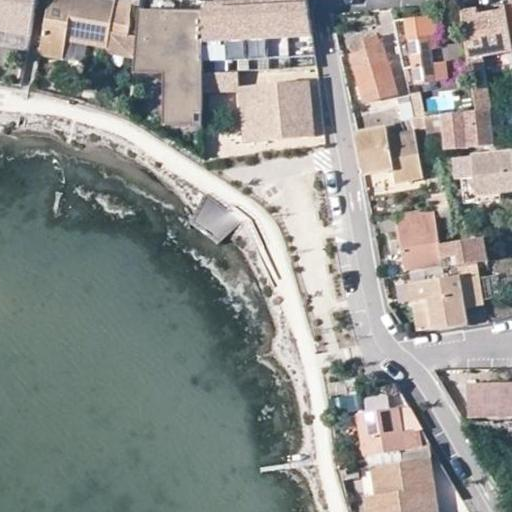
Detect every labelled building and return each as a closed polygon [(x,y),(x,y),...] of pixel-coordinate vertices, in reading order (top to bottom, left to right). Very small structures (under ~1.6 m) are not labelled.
[(0,0),(0,31),(30,36),(36,0),(0,0)] [(111,35),(127,37),(131,4),(115,2),(99,0),(72,0),(72,5),(49,3),(48,16),(42,59),(65,62),(67,45),(68,36),(77,37),(110,41),(111,35)] [(287,27),(286,0),(280,0),(266,1),(267,28),(287,27)] [(310,26),(306,0),(286,0),(287,27),(310,26)] [(246,29),(245,1),(224,2),(226,29),(246,29)] [(267,28),(266,1),(245,1),(246,29),(267,28)] [(226,29),(224,2),(204,3),(205,30),(226,29)] [(460,11),(477,110),(490,110),(492,109),(488,70),(487,56),(500,54),(511,52),(505,10),(500,10),(476,14),(475,9),(460,11)] [(413,40),(437,37),(433,16),(410,19),(413,40)] [(444,81),(437,37),(413,40),(410,19),(395,22),(405,69),(414,68),(416,84),(444,81)] [(205,58),(205,50),(205,30),(204,26),(139,24),(137,37),(135,58),(135,66),(134,69),(177,69),(175,121),(204,121),(204,93),(204,76),(205,58)] [(314,53),(310,26),(287,27),(288,55),(314,53)] [(288,55),(287,27),(267,28),(268,56),(288,55)] [(267,28),(246,29),(247,56),(268,56),(267,28)] [(226,57),(226,29),(205,30),(205,50),(205,58),(226,57)] [(247,56),(246,29),(226,29),(226,57),(247,56)] [(460,79),(454,34),(437,37),(444,81),(460,79)] [(109,50),(109,56),(135,58),(137,37),(127,37),(111,35),(110,41),(109,50)] [(109,50),(110,41),(77,37),(68,36),(67,45),(65,62),(86,65),(88,48),(109,50)] [(367,51),(350,56),(364,104),(399,94),(385,45),(381,46),(378,36),(364,41),(367,51)] [(367,51),(364,41),(347,46),(350,56),(367,51)] [(487,56),(488,70),(502,68),(500,54),(487,56)] [(175,121),(177,69),(134,69),(133,76),(133,78),(164,79),(168,78),(167,130),(175,130),(204,130),(204,121),(175,121)] [(235,75),(204,76),(204,93),(236,90),(236,89),(235,75)] [(313,137),(307,81),(236,89),(236,90),(238,108),(248,107),(252,143),(313,137)] [(416,118),(426,116),(422,94),(411,96),(416,118)] [(411,96),(400,98),(403,116),(394,119),(397,128),(403,127),(403,131),(405,131),(414,129),(412,118),(416,118),(411,96)] [(248,107),(238,108),(242,144),(252,143),(248,107)] [(490,110),(477,110),(441,114),(442,129),(444,148),(492,144),(490,110)] [(442,129),(441,114),(426,116),(426,120),(428,131),(442,129)] [(358,132),(365,171),(394,166),(396,179),(412,176),(405,131),(403,131),(399,133),(395,136),(389,134),(388,127),(358,132)] [(497,194),(511,192),(511,153),(468,158),(470,179),(472,196),(497,194)] [(470,179),(468,158),(451,160),(453,181),(458,180),(470,179)] [(497,194),(472,196),(470,179),(458,180),(461,207),(497,204),(497,194)] [(432,195),(435,210),(449,208),(446,192),(432,195)] [(435,210),(396,215),(399,230),(406,270),(443,264),(435,210)] [(399,230),(396,215),(377,218),(379,233),(399,230)] [(455,242),(458,265),(477,263),(488,261),(484,237),(455,242)] [(458,265),(459,274),(466,308),(483,305),(477,263),(458,265)] [(414,297),(427,295),(432,326),(433,331),(468,325),(466,308),(459,274),(411,282),(414,297)] [(427,295),(414,297),(418,328),(432,326),(427,295)] [(328,381),(332,412),(359,409),(355,378),(328,381)] [(471,417),(511,416),(511,383),(470,384),(471,417)] [(410,407),(398,409),(402,432),(421,430),(423,429),(410,407)] [(358,415),(365,456),(399,451),(400,462),(440,456),(433,445),(425,447),(421,430),(402,432),(398,409),(358,415)] [(423,429),(421,430),(425,447),(433,445),(423,429)] [(383,509),(445,501),(440,456),(400,462),(377,466),(380,490),(383,509)] [(446,511),(445,501),(383,509),(380,490),(369,491),(372,511),(446,511)]
